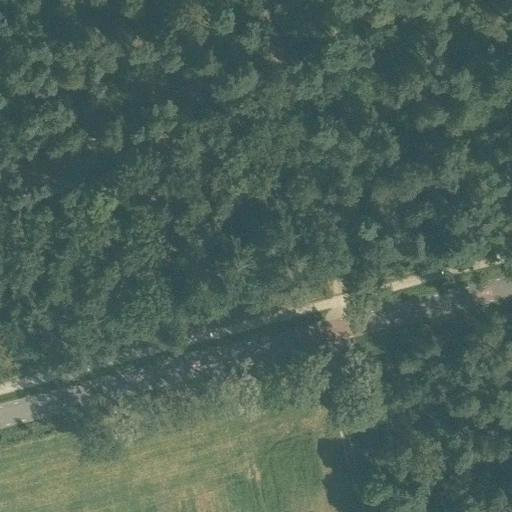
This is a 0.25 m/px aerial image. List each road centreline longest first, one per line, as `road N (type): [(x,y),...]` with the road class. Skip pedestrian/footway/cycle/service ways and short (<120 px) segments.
road 1 (tertiary): [(0,417),(511,286)]
road 2 (track): [(267,0),(343,329)]
road 3 (track): [(364,511),(324,334)]
